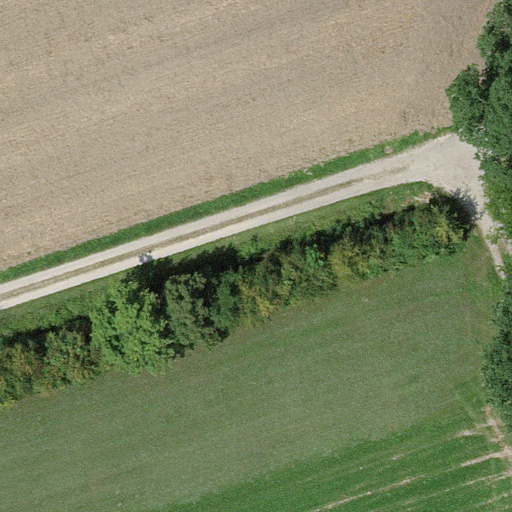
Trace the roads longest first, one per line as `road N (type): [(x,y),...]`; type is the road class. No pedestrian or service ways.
road 1 (track): [(0,303),(475,149),(511,111)]
road 2 (track): [(475,149),(511,265)]
